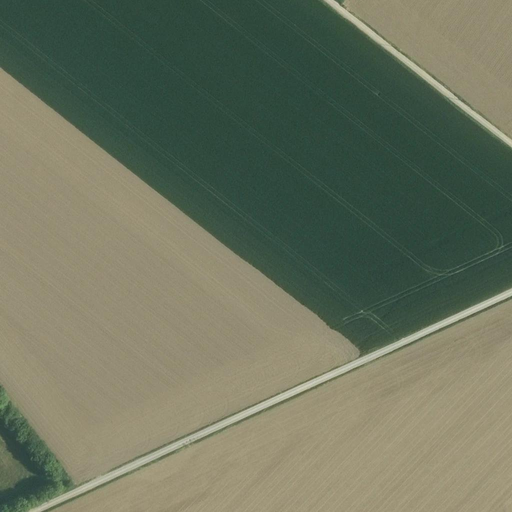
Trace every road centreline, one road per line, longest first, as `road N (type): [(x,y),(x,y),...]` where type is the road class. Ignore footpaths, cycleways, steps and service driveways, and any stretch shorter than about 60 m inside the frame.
road 1 (unclassified): [(511,290),(30,511)]
road 2 (unclassified): [(327,0),(511,145)]
